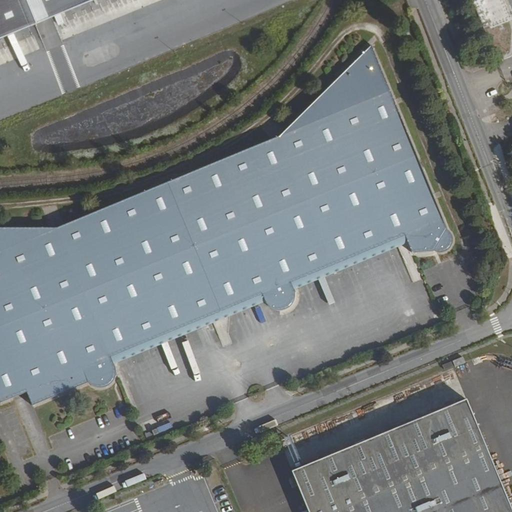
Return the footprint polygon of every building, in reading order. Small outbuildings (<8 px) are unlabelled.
[(0,0),(0,40),(94,0),(0,0)] [(472,0),(482,29),(510,20),(503,0),(472,0)] [(171,185),(59,225),(0,230),(0,399),(3,406),(31,394),(36,407),(90,385),(94,389),(98,393),(102,395),(105,395),(110,394),(112,393),(116,391),(119,388),(120,385),(121,381),(121,378),(120,373),(117,367),(116,364),(114,359),(269,296),(270,298),(271,299),(272,302),(273,302),(274,304),(277,306),(280,307),(282,307),(288,306),(293,303),(296,301),(298,296),(299,292),(298,291),(298,289),(296,284),(408,238),(412,245),(416,255),(438,253),(443,255),(447,255),(452,254),(456,251),(459,246),(459,243),(459,242),(457,237),(456,235),(453,233),(377,48),(278,135),(171,185)] [(408,238),(296,284),(298,289),(298,291),(299,292),(412,245),(408,238)] [(269,296),(114,359),(116,364),(117,367),(273,302),(272,302),(271,299),(270,298),(269,296)] [(466,368),(463,361),(456,364),(458,371),(466,368)] [(453,365),(445,368),(447,373),(455,370),(453,365)] [(511,511),(467,405),(293,476),(307,511),(511,511)]
